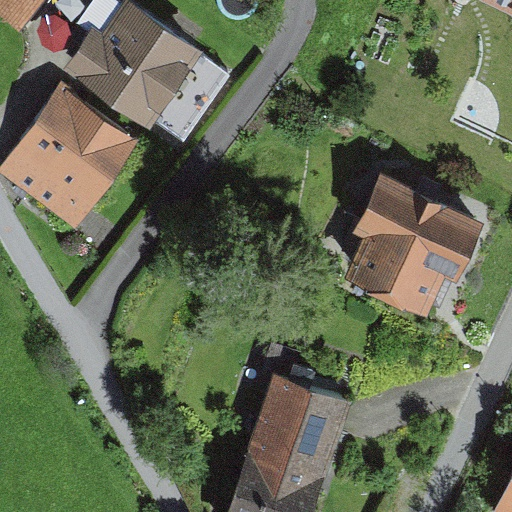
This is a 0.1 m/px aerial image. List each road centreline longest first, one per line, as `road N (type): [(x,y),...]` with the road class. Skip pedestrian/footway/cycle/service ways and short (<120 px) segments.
road 1 (residential): [(67,332),(304,29)]
road 2 (residential): [(511,347),(433,511)]
road 3 (residential): [(67,332),(0,216)]
